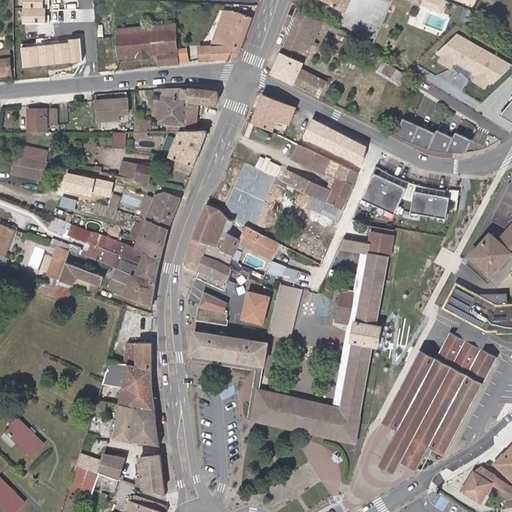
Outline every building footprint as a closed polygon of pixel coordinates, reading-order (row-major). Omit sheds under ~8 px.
[(23,0),(23,22),(46,23),(47,8),(44,8),(44,0),(23,0)] [(410,0),(419,3),(442,12),(447,0),(410,0)] [(224,9),(212,42),(217,43),(229,10),(224,9)] [(210,47),(199,48),(200,61),(212,60),(232,58),(238,53),(252,18),(237,12),(229,10),(217,43),(212,42),(210,47)] [(273,73),(319,96),(326,83),(301,69),(323,22),(300,11),(273,73)] [(442,32),(446,18),(435,15),(431,29),(442,32)] [(159,66),(180,64),(176,23),(116,29),(119,58),(158,54),(159,66)] [(511,63),(458,28),(435,54),(441,57),(439,62),(451,71),(454,67),(468,77),(472,75),(475,76),(472,82),(486,89),(489,84),(493,85),(511,65),(511,63)] [(22,46),(24,67),(83,61),(81,40),(22,46)] [(0,74),(12,73),(10,49),(0,50),(0,74)] [(405,75),(384,62),(378,72),(399,85),(405,75)] [(155,89),(154,99),(159,99),(160,99),(160,94),(181,98),(182,98),(182,88),(176,88),(155,89)] [(182,88),(182,98),(187,99),(187,102),(197,103),(206,104),(216,105),(219,98),(217,90),(189,88),(182,88)] [(159,99),(154,99),(152,121),(150,121),(135,121),(135,131),(139,131),(181,130),(195,130),(197,103),(187,102),(187,99),(182,98),(181,98),(160,94),(160,99),(159,99)] [(264,94),(258,109),(279,118),(278,121),(288,125),(296,107),(264,94)] [(129,98),(97,101),(99,121),(121,120),(121,115),(129,114),(129,98)] [(511,100),(499,115),(511,122),(511,100)] [(29,131),(47,131),(46,109),(28,109),(29,131)] [(279,118),(258,109),(253,122),(272,131),(273,133),(279,135),(281,131),(276,128),(278,121),(279,118)] [(404,116),(396,135),(397,135),(417,144),(422,146),(431,148),(454,152),(462,153),(467,152),(473,139),(456,131),(454,136),(438,128),(436,131),(404,116)] [(313,119),(304,138),(360,164),(369,145),(313,119)] [(195,130),(181,130),(170,157),(194,167),(208,132),(207,130),(204,130),(195,130)] [(128,131),(122,131),(115,131),(115,146),(128,146),(128,131)] [(18,155),(46,161),(48,152),(20,145),(18,155)] [(352,184),(357,172),(299,145),(292,159),(325,175),(327,171),(338,176),(331,191),(298,176),(293,186),(306,193),(343,209),(353,185),(352,184)] [(44,179),(48,161),(46,161),(18,155),(14,173),(44,179)] [(153,167),(122,161),(119,175),(150,182),(153,167)] [(276,178),(245,163),(221,210),(228,219),(234,221),(247,227),(253,230),(276,178)] [(414,181),(379,166),(362,199),(395,213),(409,187),(417,189),(411,211),(448,217),(452,195),(448,194),(448,187),(414,181)] [(95,177),(66,171),(63,189),(92,195),(95,177)] [(114,181),(98,178),(96,193),(111,196),(114,181)] [(507,248),(511,252),(511,182),(491,221),(509,230),(499,241),(490,233),(471,256),(491,274),(499,265),(495,262),(507,248)] [(474,185),(465,185),(465,194),(475,194),(474,185)] [(343,209),(306,193),(305,192),(299,203),(337,221),(343,209)] [(169,229),(181,199),(166,193),(157,196),(155,199),(147,220),(169,229)] [(112,194),(110,200),(118,202),(120,196),(112,194)] [(139,218),(147,220),(155,199),(148,196),(139,218)] [(78,201),(62,197),(60,205),(76,209),(78,201)] [(108,207),(115,209),(118,202),(110,200),(108,207)] [(241,240),(229,232),(228,232),(222,248),(217,247),(228,219),(221,210),(211,207),(207,205),(194,239),(200,241),(208,244),(204,255),(221,260),(228,265),(232,255),(239,259),(245,245),(271,258),(279,243),(271,239),(267,237),(253,230),(247,227),(241,240)] [(169,229),(147,220),(139,218),(138,217),(132,229),(127,227),(125,233),(138,238),(134,248),(161,258),(162,256),(166,241),(169,229)] [(161,258),(134,248),(54,218),(50,228),(89,243),(84,255),(117,268),(156,283),(161,258)] [(229,232),(234,221),(228,219),(217,247),(222,248),(228,232),(229,232)] [(15,229),(0,223),(0,252),(6,255),(15,229)] [(386,246),(391,250),(394,235),(372,231),(370,243),(386,246)] [(334,407),(259,390),(255,420),(356,443),(372,345),(377,346),(381,326),(376,325),(388,256),(390,257),(391,250),(386,246),(370,243),(360,241),(354,240),(351,240),(344,238),(339,249),(362,253),(354,294),(340,291),(335,320),(349,323),(334,407)] [(200,241),(194,239),(186,265),(199,269),(200,267),(204,255),(208,244),(200,241)] [(59,283),(60,280),(66,261),(70,250),(51,243),(50,247),(59,251),(50,277),(49,280),(59,283)] [(502,268),(511,256),(511,252),(507,248),(495,262),(499,265),(502,268)] [(196,276),(225,289),(232,268),(228,265),(221,260),(204,255),(200,267),(199,269),(196,276)] [(60,280),(74,285),(77,278),(100,286),(104,275),(66,261),(60,280)] [(285,270),(270,264),(266,272),(282,279),(283,276),(289,279),(295,280),(298,273),(285,270)] [(253,270),(242,265),(239,270),(250,276),(253,270)] [(156,283),(117,268),(113,279),(109,289),(152,305),(154,294),(156,283)] [(282,279),(266,272),(262,283),(278,293),(280,284),(280,283),(287,285),(289,279),(283,276),(282,279)] [(77,278),(74,285),(97,293),(100,286),(77,278)] [(456,283),(442,308),(464,320),(470,323),(468,327),(475,331),(477,327),(487,332),(490,332),(511,331),(511,303),(508,303),(503,303),(504,299),(497,298),(497,302),(492,302),(480,295),(456,283)] [(280,284),(278,293),(269,333),(290,339),(302,291),(280,284)] [(204,291),(198,307),(201,308),(207,292),(204,291)] [(207,292),(201,308),(224,312),(229,302),(207,292)] [(270,297),(249,292),(244,318),(264,323),(270,297)] [(508,296),(480,295),(492,302),(497,302),(497,298),(504,299),(503,303),(508,303),(508,296)] [(201,308),(198,307),(197,320),(227,325),(228,320),(226,319),(227,312),(224,312),(201,308)] [(136,342),(152,342),(152,318),(129,311),(127,343),(136,343),(136,342)] [(470,323),(464,320),(456,334),(481,348),(490,332),(487,332),(477,327),(475,331),(468,327),(470,323)] [(264,365),(267,343),(263,342),(195,331),(192,353),(222,358),(227,359),(256,364),(264,365)] [(436,357),(422,349),(421,349),(382,422),(397,430),(392,441),(407,450),(401,461),(418,471),(420,472),(422,468),(427,460),(423,457),(429,446),(433,448),(445,455),(468,413),(495,363),(494,359),(498,357),(481,348),(456,334),(450,331),(436,357)] [(124,363),(152,367),(152,342),(148,342),(136,342),(136,343),(127,343),(124,363)] [(255,420),(259,390),(264,365),(256,364),(227,359),(222,358),(192,353),(191,360),(254,370),(256,370),(248,418),(250,419),(255,420)] [(120,403),(155,410),(153,388),(152,367),(124,363),(111,361),(103,383),(103,384),(122,387),(120,403)] [(106,401),(98,400),(92,415),(103,417),(106,401)] [(155,410),(120,403),(117,403),(111,437),(160,446),(155,410)] [(14,415),(11,418),(14,422),(6,430),(31,455),(43,444),(14,415)] [(407,450),(392,441),(383,458),(398,466),(401,461),(407,450)] [(511,442),(494,464),(500,467),(511,477),(511,442)] [(427,460),(433,448),(429,446),(423,457),(427,460)] [(93,457),(80,453),(77,464),(90,469),(93,457)] [(98,472),(99,472),(119,479),(124,457),(104,453),(102,460),(98,472)] [(137,485),(165,495),(161,455),(139,458),(141,478),(136,479),(137,485)] [(98,472),(102,460),(93,457),(90,469),(98,472)] [(91,497),(94,490),(99,472),(98,472),(90,469),(77,464),(69,487),(69,489),(91,497)] [(511,486),(496,477),(497,476),(482,466),(475,471),(462,492),(480,504),(492,485),(504,492),(502,494),(511,500),(511,486)] [(120,479),(119,479),(99,472),(94,490),(113,497),(120,479)] [(0,476),(0,501),(10,511),(14,511),(25,502),(0,476)] [(108,511),(113,497),(94,490),(91,497),(86,511),(108,511)] [(164,511),(166,508),(166,506),(135,495),(132,501),(129,500),(125,509),(129,511),(128,511),(164,511)]
